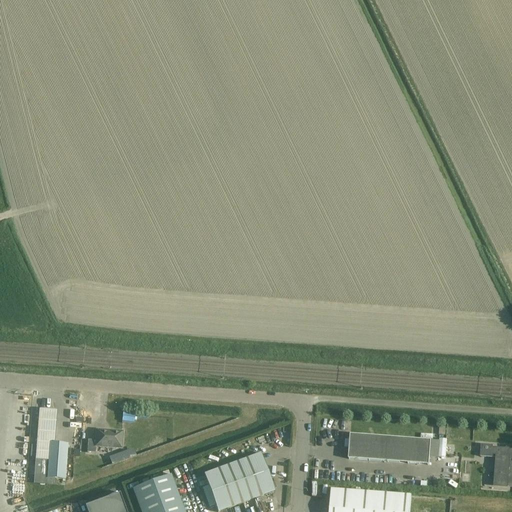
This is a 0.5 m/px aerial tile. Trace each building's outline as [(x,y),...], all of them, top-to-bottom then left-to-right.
[(34,469),(33,483),(38,484),(39,485),(43,485),(44,484),(51,485),(51,479),(64,480),(67,444),(54,444),(56,410),(38,409),(35,461),(34,469)] [(88,441),(87,453),(95,453),(96,447),(121,449),(122,433),(96,431),(96,441),(88,441)] [(350,435),(348,460),(429,466),(430,448),(431,441),(350,435)] [(444,440),(443,451),(452,452),(453,441),(444,440)] [(496,474),(495,486),(511,487),(511,447),(506,447),(506,449),(493,448),(493,446),(481,445),(480,457),(500,459),(499,474),(496,474)] [(125,452),(109,458),(112,465),(128,459),(125,452)] [(261,454),(204,475),(217,511),(220,511),(275,492),(261,454)] [(132,490),(140,511),(183,511),(170,476),(132,490)] [(331,490),(329,511),(410,511),(411,496),(331,490)] [(270,494),(266,498),(274,506),(278,502),(270,494)] [(125,511),(119,495),(85,507),(86,511),(125,511)]
